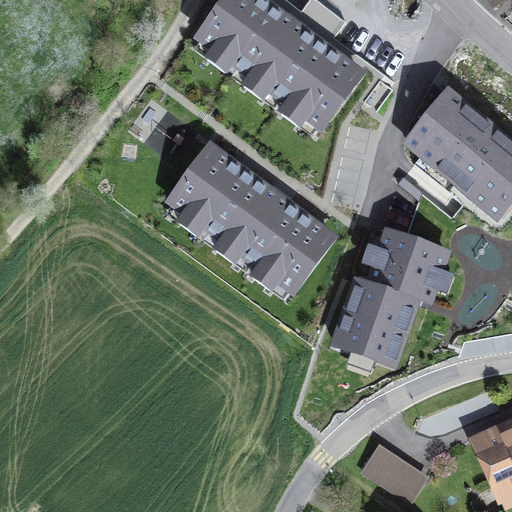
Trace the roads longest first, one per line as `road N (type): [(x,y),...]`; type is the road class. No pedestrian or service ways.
road 1 (track): [(195,0),(79,162),(0,251)]
road 2 (unclassified): [(511,361),(426,382),(385,404),(322,459),(287,511)]
